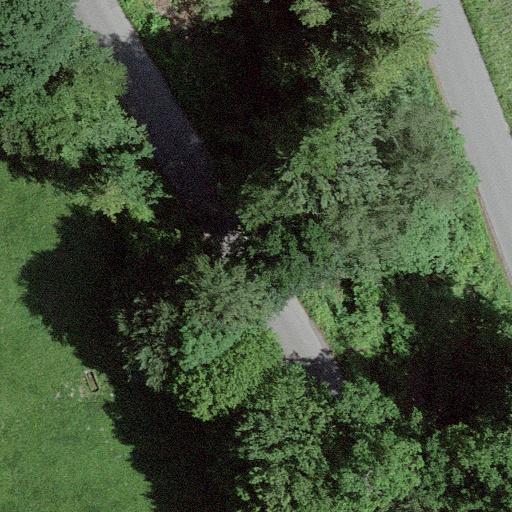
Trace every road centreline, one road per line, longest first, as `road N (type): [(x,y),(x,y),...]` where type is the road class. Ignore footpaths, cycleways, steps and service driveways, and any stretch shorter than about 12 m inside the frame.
road 1 (unclassified): [(384,511),(362,441),(90,0)]
road 2 (unclassified): [(441,0),(511,196)]
